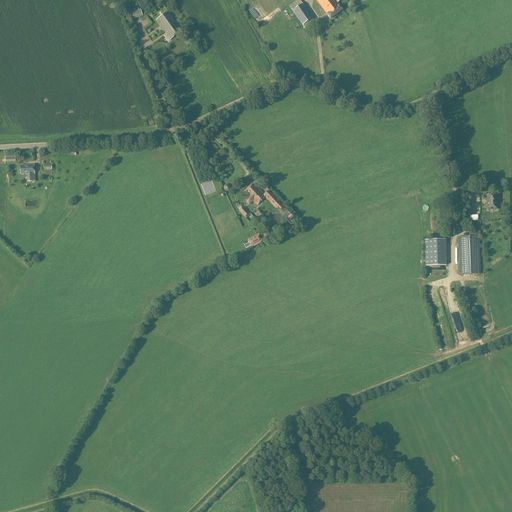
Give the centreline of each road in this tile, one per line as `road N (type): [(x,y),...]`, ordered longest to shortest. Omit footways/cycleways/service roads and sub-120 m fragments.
road 1 (unclassified): [(511,54),(398,109),(283,84),(174,131)]
road 2 (unclassified): [(0,147),(174,131)]
